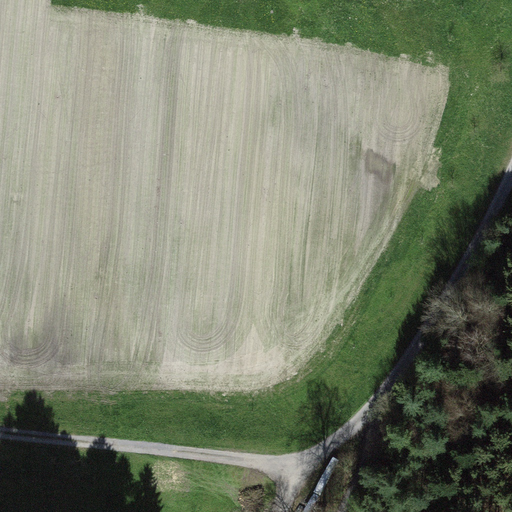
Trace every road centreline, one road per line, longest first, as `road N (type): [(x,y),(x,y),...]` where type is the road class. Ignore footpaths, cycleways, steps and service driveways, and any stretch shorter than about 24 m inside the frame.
road 1 (track): [(293,464),(0,433)]
road 2 (track): [(511,171),(449,295),(370,409)]
road 3 (track): [(370,409),(329,446),(293,464),(275,511)]
